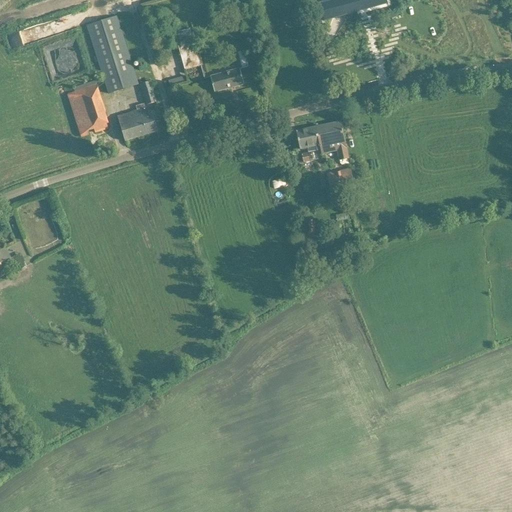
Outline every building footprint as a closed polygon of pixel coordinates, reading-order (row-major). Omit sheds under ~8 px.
[(333,0),(328,2),(332,18),(333,19),(360,12),(358,6),(365,4),(367,10),(388,4),(388,3),(385,4),(384,0),(333,0)] [(116,16),(87,26),(109,93),(138,84),(116,16)] [(185,70),(201,66),(203,65),(199,51),(197,51),(191,28),(175,32),(185,70)] [(244,50),(237,52),(241,67),(248,66),(244,50)] [(210,76),(210,77),(215,92),(244,85),(240,68),(210,76)] [(67,94),(77,128),(80,137),(89,134),(88,130),(93,128),(95,133),(111,127),(108,118),(96,81),(74,88),(75,92),(67,94)] [(151,81),(141,84),(140,84),(147,105),(157,102),(151,81)] [(118,117),(122,132),(125,141),(158,131),(153,114),(150,115),(148,108),(146,108),(144,104),(136,106),(137,111),(118,117)] [(296,131),(298,141),(300,149),(315,146),(316,151),(320,150),(321,154),(331,152),(329,140),(344,137),(341,122),(296,131)] [(344,137),(329,140),(331,152),(338,151),(340,160),(349,159),(344,137)] [(301,154),(303,162),(310,160),(309,152),(301,154)] [(351,169),(327,175),(330,188),(332,194),(355,189),(354,183),(351,169)] [(313,221),(301,224),(305,239),(306,243),(318,241),(317,236),(313,221)] [(0,262),(1,263),(10,259),(5,248),(0,251),(0,262)] [(12,257),(17,268),(26,264),(22,253),(12,257)]
